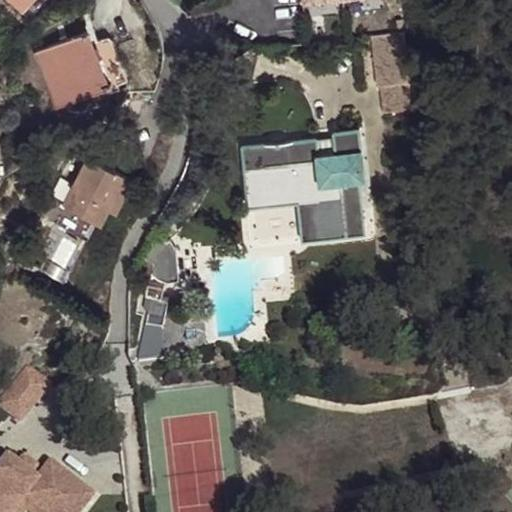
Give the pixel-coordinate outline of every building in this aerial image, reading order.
[(13,0),(22,8),(30,0),(13,0)] [(384,114),(390,113),(409,111),(409,83),(403,30),(371,35),(378,87),(381,87),(384,114)] [(129,78),(120,57),(113,39),(112,39),(93,46),(92,43),(87,31),(36,51),(58,106),(129,78)] [(93,46),(112,39),(113,39),(112,38),(111,36),(108,36),(92,43),(93,46)] [(253,75),(260,46),(251,48),(222,67),(243,81),(245,82),(246,82),(249,81),(251,81),(252,78),(253,75)] [(365,180),(361,142),(359,129),(334,132),(334,137),(336,152),(319,153),(317,139),(263,144),(242,146),(247,191),(300,185),(302,197),(306,202),(316,201),(320,240),(365,235),(360,181),(365,180)] [(336,152),(334,137),(317,139),(319,153),(336,152)] [(117,211),(134,178),(89,154),(64,205),(102,224),(110,208),(117,211)] [(306,202),(302,197),(300,185),(247,191),(248,208),(298,202),(302,241),(320,240),(316,201),(306,202)] [(162,300),(166,283),(167,285),(179,281),(177,250),(170,241),(168,242),(163,240),(164,238),(171,225),(159,216),(147,237),(135,259),(128,286),(128,291),(128,302),(143,301),(143,302),(136,303),(137,322),(138,322),(139,334),(144,334),(163,332),(164,332),(169,301),(162,300)] [(165,359),(163,332),(144,334),(139,362),(165,359)] [(0,403),(22,421),(51,384),(29,367),(0,403)] [(44,511),(83,511),(95,496),(52,463),(39,479),(8,456),(0,466),(0,511),(15,511),(27,498),(44,511)] [(511,511),(511,481),(501,471),(475,501),(486,511),(511,511)] [(27,511),(28,511),(44,511),(27,498),(15,511),(27,511)]
